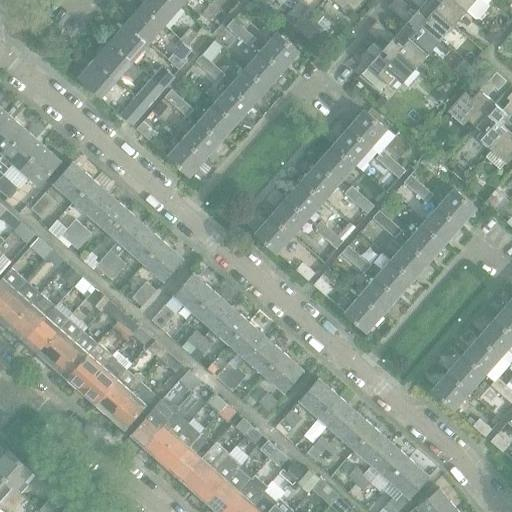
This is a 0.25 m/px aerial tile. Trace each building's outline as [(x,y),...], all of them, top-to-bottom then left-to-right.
[(172,0),(148,0),(143,6),(166,26),(182,8),(172,0)] [(172,0),(182,8),(189,0),(172,0)] [(228,0),(214,0),(212,3),(220,10),(228,0)] [(270,0),(261,0),(259,2),(267,9),(273,2),(270,0)] [(335,0),(345,8),(349,4),(357,11),(365,0),(335,0)] [(397,0),(390,8),(408,23),(402,30),(429,54),(442,39),(424,24),(431,17),(421,8),(421,9),(414,16),(405,8),(408,5),(402,0),(397,0)] [(411,0),(421,9),(421,8),(431,17),(424,24),(442,39),(455,25),(437,10),(443,2),(440,0),(428,0),(427,2),(425,0),(411,0)] [(440,0),(443,2),(437,10),(455,25),(467,10),(455,0),(440,0)] [(487,2),(484,0),(455,0),(467,10),(475,17),(487,2)] [(203,14),(210,21),(220,10),(212,3),(203,14)] [(143,6),(127,24),(150,44),(166,26),(143,6)] [(291,10),(284,19),(293,26),(300,18),(291,10)] [(310,16),(298,30),(314,44),(327,30),(310,16)] [(234,20),(231,24),(227,28),(238,38),(245,30),(234,20)] [(390,44),(383,52),(392,61),(399,53),(417,68),(429,54),(402,30),(396,37),(378,22),(369,32),(378,40),(381,36),(390,44)] [(491,25),(489,30),(493,34),(499,33),(501,28),(496,23),(491,25)] [(127,24),(111,42),(135,62),(150,44),(127,24)] [(197,36),(190,29),(181,39),(184,42),(189,46),(197,36)] [(249,48),(253,43),(257,40),(245,30),(238,38),(249,48)] [(490,32),(484,39),(490,44),(496,37),(490,32)] [(300,52),(279,33),(263,51),(284,70),(300,52)] [(111,42),(96,60),(119,80),(135,62),(111,42)] [(184,42),(169,60),(180,69),(188,60),(186,58),(193,49),(189,46),(184,42)] [(399,80),(403,84),(417,68),(399,53),(392,61),(383,52),(374,44),(368,51),(377,59),(363,75),(382,92),(389,84),(393,87),(399,80)] [(263,51),(247,69),(268,87),(284,70),(263,51)] [(203,55),(196,64),(207,74),(214,65),(203,55)] [(80,78),(103,99),(119,80),(96,60),(80,78)] [(218,83),(225,75),(214,65),(207,74),(218,83)] [(154,80),(157,82),(163,87),(174,75),(165,67),(154,80)] [(247,69),(232,86),(253,105),(268,87),(247,69)] [(465,125),(469,121),(475,126),(496,103),(488,96),(496,87),(500,90),(508,81),(497,72),(482,90),(481,89),(473,98),(466,92),(449,111),(465,125)] [(153,78),(136,98),(148,108),(165,89),(163,87),(157,82),(154,80),(153,78)] [(232,86),(216,104),(237,123),(253,105),(232,86)] [(172,91),(165,98),(176,108),(183,101),(172,91)] [(482,132),(478,136),(494,150),(511,131),(504,125),(511,116),(511,114),(511,93),(508,98),(511,100),(503,109),(496,103),(475,126),(482,132)] [(381,97),(374,105),(387,116),(394,108),(381,97)] [(136,98),(121,115),(125,119),(130,122),(133,125),(148,108),(136,98)] [(163,101),(154,112),(160,117),(168,106),(163,101)] [(188,118),(194,110),(183,101),(176,108),(188,118)] [(216,104),(200,122),(222,141),(237,123),(216,104)] [(0,106),(0,123),(9,114),(0,106)] [(388,129),(366,110),(350,128),(371,147),(388,129)] [(0,123),(0,150),(4,155),(27,130),(9,114),(0,123)] [(200,122),(185,140),(206,158),(222,141),(200,122)] [(150,140),(156,133),(144,123),(138,130),(150,140)] [(367,164),(361,159),(371,147),(350,128),(334,146),(362,170),(367,164)] [(4,155),(22,171),(44,145),(27,130),(4,155)] [(511,131),(494,150),(508,163),(511,158),(511,131)] [(169,158),(190,176),(206,158),(185,140),(169,158)] [(41,187),(63,162),(44,145),(22,171),(41,187)] [(355,166),(361,171),(362,170),(334,146),(319,164),(340,183),(355,166)] [(383,151),(376,159),(387,169),(394,161),(383,151)] [(440,151),(435,157),(441,162),(446,156),(440,151)] [(427,156),(422,162),(432,170),(436,164),(427,156)] [(399,179),(405,171),(394,161),(387,169),(399,179)] [(73,162),(54,184),(73,200),(92,178),(73,162)] [(319,164),(303,181),(324,200),(340,183),(319,164)] [(458,165),(452,172),(463,182),(469,175),(458,165)] [(427,197),(430,200),(438,207),(439,207),(461,226),(477,207),(455,188),(461,181),(450,172),(431,193),(427,197)] [(4,175),(0,179),(0,189),(3,192),(12,182),(4,175)] [(427,203),(430,200),(427,197),(431,193),(411,175),(404,183),(427,203)] [(474,176),(467,184),(477,193),(484,185),(474,176)] [(73,200),(91,216),(111,194),(92,178),(73,200)] [(303,181),(287,199),(309,218),(312,221),(319,213),(316,210),(324,200),(303,181)] [(11,199),(20,189),(12,182),(3,192),(11,199)] [(351,186),(344,194),(356,204),(363,196),(351,186)] [(47,192),(33,209),(43,218),(57,201),(47,192)] [(91,216),(110,232),(129,210),(111,194),(91,216)] [(367,215),(374,207),(363,196),(356,204),(367,215)] [(272,217),(294,236),(297,239),(304,231),(301,227),(309,218),(287,199),(272,217)] [(438,207),(423,224),(445,243),(461,226),(439,207),(438,207)] [(7,209),(0,216),(15,229),(21,222),(7,209)] [(110,232),(128,248),(128,249),(148,227),(129,210),(110,232)] [(379,211),(372,219),(384,229),(391,221),(379,211)] [(256,235),(278,254),(283,258),(289,251),(284,246),(294,236),(272,217),(256,235)] [(77,219),(63,235),(70,241),(84,225),(77,219)] [(395,239),(402,231),(391,221),(384,229),(395,239)] [(15,229),(13,231),(28,244),(36,235),(21,222),(15,229)] [(320,222),(308,236),(320,246),(332,232),(320,222)] [(337,237),(343,242),(356,228),(349,222),(337,237)] [(423,224),(408,242),(430,261),(445,243),(423,224)] [(78,249),(92,233),(84,225),(70,241),(78,249)] [(128,249),(146,264),(147,265),(166,243),(148,227),(128,249)] [(331,256),(343,242),(332,232),(320,246),(331,256)] [(46,260),(48,258),(54,251),(40,238),(31,247),(46,260)] [(408,242),(392,260),(414,279),(430,261),(408,242)] [(166,281),(185,259),(166,243),(147,265),(166,281)] [(348,246),(341,254),(353,264),(360,256),(348,246)] [(112,250),(97,266),(106,273),(120,257),(112,250)] [(58,267),(65,260),(54,251),(48,258),(58,267)] [(0,274),(11,263),(0,252),(0,274)] [(364,274),(371,266),(360,256),(353,264),(364,274)] [(113,280),(127,264),(120,257),(106,273),(113,280)] [(392,260),(377,277),(398,297),(414,279),(392,260)] [(309,281),(316,273),(303,262),(296,270),(309,281)] [(83,276),(72,266),(63,277),(74,286),(83,276)] [(12,267),(0,281),(0,312),(28,281),(12,267)] [(194,272),(175,295),(193,311),(213,289),(194,272)] [(83,276),(74,286),(88,298),(97,288),(83,276)] [(377,277),(361,295),(383,314),(398,297),(377,277)] [(326,296),(333,289),(320,278),(314,285),(326,296)] [(0,312),(0,319),(11,329),(42,293),(28,281),(0,312)] [(133,298),(142,306),(157,289),(148,281),(133,298)] [(193,311),(211,327),(212,327),(231,305),(213,289),(193,311)] [(54,310),(57,306),(42,293),(11,329),(25,341),(53,309),(54,310)] [(345,313),(367,332),(383,314),(361,295),(345,313)] [(96,306),(102,312),(111,301),(105,296),(96,306)] [(111,301),(104,310),(118,322),(125,314),(111,301)] [(511,301),(495,318),(511,332),(511,301)] [(152,320),(163,330),(177,314),(166,305),(152,320)] [(212,327),(230,343),(249,321),(231,305),(212,327)] [(68,322),(54,310),(53,309),(25,341),(39,354),(68,322)] [(75,314),(68,322),(39,354),(54,367),(83,334),(89,327),(75,314)] [(132,335),(140,326),(125,314),(118,322),(132,335)] [(511,332),(495,318),(480,336),(501,355),(511,363),(511,361),(511,352),(507,348),(511,342),(511,332)] [(230,343),(248,359),(268,337),(249,321),(230,343)] [(152,337),(140,326),(132,335),(145,346),(152,337)] [(197,330),(188,340),(195,346),(203,336),(197,330)] [(97,346),(83,334),(54,367),(68,380),(97,346)] [(190,353),(197,359),(202,353),(204,354),(212,345),(203,336),(195,346),(195,347),(190,353)] [(480,336),(465,354),(486,372),(495,381),(498,378),(498,377),(510,364),(511,363),(501,355),(480,336)] [(248,359),(266,375),(286,353),(268,337),(248,359)] [(155,340),(148,348),(162,360),(169,352),(155,340)] [(99,343),(97,346),(68,380),(83,392),(114,356),(99,343)] [(118,352),(114,356),(83,392),(97,405),(127,370),(132,364),(118,352)] [(176,373),(183,365),(169,352),(162,360),(176,373)] [(285,392),(304,370),(286,353),(266,375),(285,392)] [(465,354),(449,372),(471,390),(486,372),(465,354)] [(230,361),(216,377),(225,385),(240,369),(230,361)] [(233,391),(247,375),(240,369),(225,385),(233,391)] [(97,405),(111,417),(142,383),(146,378),(139,373),(136,373),(134,376),(127,370),(97,405)] [(191,392),(201,380),(189,370),(179,382),(191,392)] [(433,390),(455,408),(471,390),(449,372),(433,390)] [(320,377),(301,399),(319,415),(338,394),(320,377)] [(495,381),(491,385),(503,395),(509,388),(509,387),(498,377),(498,378),(495,381)] [(125,430),(156,396),(142,383),(111,417),(125,430)] [(509,388),(503,395),(511,403),(511,389),(509,387),(509,388)] [(269,411),(278,401),(268,392),(259,402),(269,411)] [(219,413),(227,404),(214,393),(206,402),(219,413)] [(319,415),(337,431),(356,410),(338,394),(319,415)] [(162,399),(131,435),(144,446),(179,407),(177,404),(173,405),(171,407),(162,399)] [(227,404),(219,413),(228,422),(236,413),(227,404)] [(183,417),(187,413),(179,407),(144,446),(157,458),(189,422),(183,417)] [(302,419),(291,410),(280,423),(290,432),(302,419)] [(337,431),(356,447),(375,426),(356,410),(337,431)] [(486,436),(493,428),(480,417),(474,425),(486,436)] [(243,418),(235,427),(245,436),(253,427),(243,418)] [(157,458),(170,469),(202,433),(201,433),(189,422),(157,458)] [(356,447),(374,464),(393,442),(375,426),(356,447)] [(255,444),(263,435),(253,427),(245,436),(255,444)] [(205,429),(201,433),(202,433),(170,469),(183,480),(203,458),(196,453),(212,435),(205,429)] [(504,451),(510,443),(498,433),(491,440),(504,451)] [(306,455),(314,462),(322,453),(320,451),(329,441),(323,436),(306,455)] [(268,440),(260,450),(270,459),(278,449),(268,440)] [(340,451),(332,444),(329,441),(320,451),(322,453),(331,461),(340,451)] [(183,480),(196,492),(229,453),(217,442),(203,458),(183,480)] [(374,464),(393,480),(412,458),(393,442),(374,464)] [(235,448),(230,454),(229,453),(196,492),(209,503),(234,475),(228,469),(242,453),(235,448)] [(33,471),(9,449),(0,458),(0,474),(17,489),(16,489),(20,493),(28,484),(24,481),(33,471)] [(280,468),(289,458),(278,449),(270,459),(280,468)] [(412,497),(431,475),(412,458),(393,480),(412,497)] [(292,485),(304,472),(294,463),(282,476),(292,485)] [(242,465),(234,475),(209,503),(218,511),(222,511),(255,476),(242,465)] [(356,466),(349,475),(358,482),(365,474),(356,466)] [(305,473),(297,482),(309,492),(312,489),(321,479),(309,469),(305,473)] [(0,474),(0,506),(1,507),(16,489),(17,489),(0,474)] [(366,490),(374,481),(365,474),(358,482),(366,490)] [(265,491),(268,487),(255,476),(222,511),(245,511),(265,491)] [(321,479),(312,489),(330,505),(338,496),(321,479)] [(440,487),(417,506),(422,511),(454,511),(458,509),(440,487)] [(277,502),(265,491),(245,511),(268,511),(277,503),(277,502)] [(391,511),(397,511),(403,506),(393,497),(385,506),(391,511)] [(51,498),(40,510),(42,511),(51,511),(58,504),(51,498)] [(76,511),(78,510),(70,503),(61,511),(76,511)] [(287,511),(277,503),(268,511),(287,511)]
